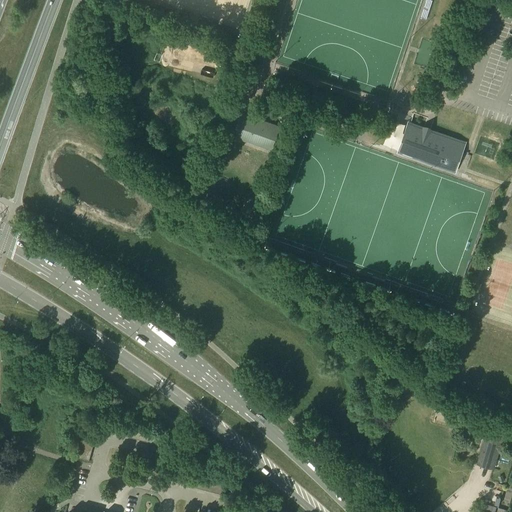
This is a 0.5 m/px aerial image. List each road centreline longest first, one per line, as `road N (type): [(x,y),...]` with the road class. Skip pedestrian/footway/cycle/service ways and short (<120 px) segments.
road 1 (primary): [(354,511),(195,368),(0,236)]
road 2 (primary): [(0,279),(188,406),(312,511)]
road 3 (primary): [(0,146),(54,0)]
